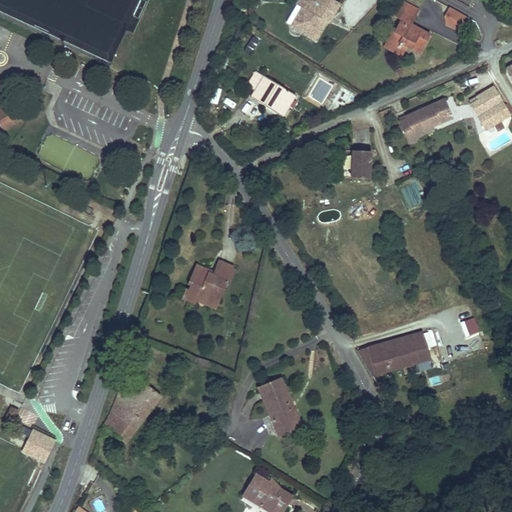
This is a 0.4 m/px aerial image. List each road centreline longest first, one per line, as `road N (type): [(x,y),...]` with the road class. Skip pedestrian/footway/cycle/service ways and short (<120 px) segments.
road 1 (secondary): [(184,121),(56,511)]
road 2 (residential): [(240,170),(368,391),(368,440),(348,511)]
road 3 (residential): [(240,170),(511,44)]
road 4 (secondary): [(222,0),(184,121)]
